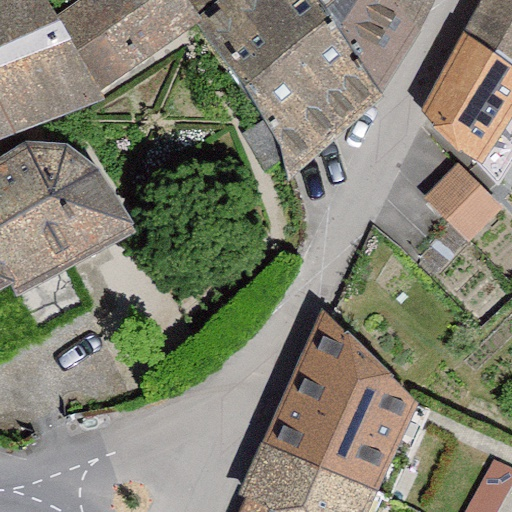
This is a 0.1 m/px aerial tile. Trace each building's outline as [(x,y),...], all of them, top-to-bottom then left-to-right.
[(0,0),(0,148),(113,103),(108,94),(69,23),(56,0),(0,0)] [(213,27),(194,0),(102,0),(69,23),(108,94),(213,27)] [(401,95),(331,0),(255,0),(221,34),(314,172),(401,95)] [(431,31),(408,0),(331,0),(401,95),(431,31)] [(449,0),(408,0),(431,31),(449,0)] [(511,0),(494,0),(436,110),(510,188),(511,185),(511,0)] [(51,155),(0,184),(0,312),(152,238),(114,175),(87,154),(51,155)] [(469,167),(440,197),(484,237),(511,207),(469,167)] [(331,335),(280,448),(395,493),(433,411),(378,353),(331,335)] [(386,511),(395,493),(280,448),(251,511),(386,511)] [(497,511),(511,479),(511,464),(490,455),(464,511),(497,511)]
